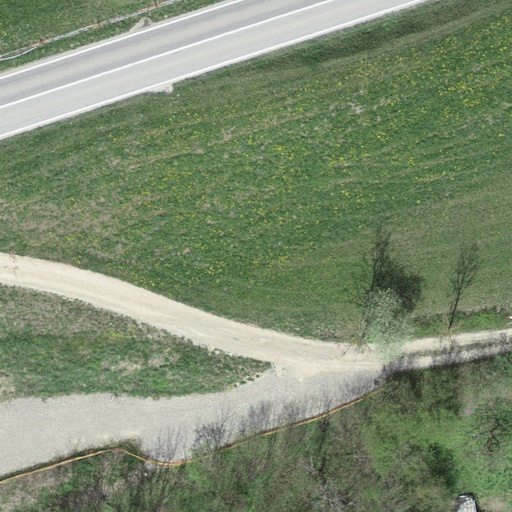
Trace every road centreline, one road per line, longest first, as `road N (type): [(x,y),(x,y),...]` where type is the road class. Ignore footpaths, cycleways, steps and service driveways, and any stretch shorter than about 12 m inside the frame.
road 1 (track): [(511,339),(382,356),(289,350),(83,281),(0,265)]
road 2 (secondary): [(0,108),(333,0)]
